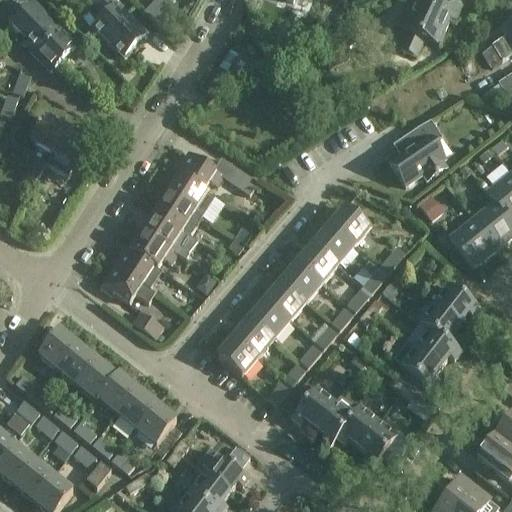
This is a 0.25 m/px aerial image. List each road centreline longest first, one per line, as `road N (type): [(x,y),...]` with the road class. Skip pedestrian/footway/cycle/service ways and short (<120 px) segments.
road 1 (residential): [(50,286),(227,0)]
road 2 (residential): [(165,376),(318,190),(381,146)]
road 3 (residential): [(387,511),(511,350)]
road 4 (residential): [(289,476),(165,376)]
road 5 (residential): [(165,376),(50,286)]
